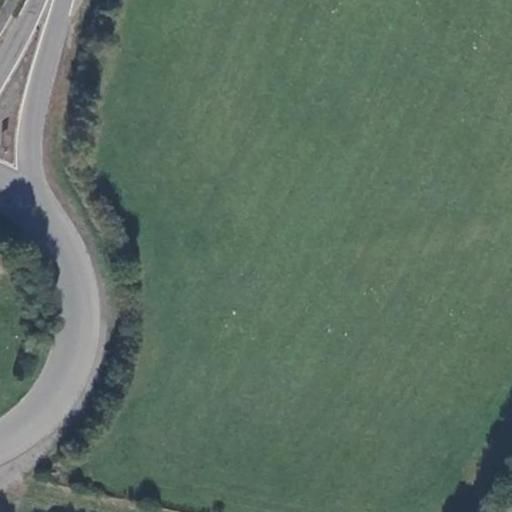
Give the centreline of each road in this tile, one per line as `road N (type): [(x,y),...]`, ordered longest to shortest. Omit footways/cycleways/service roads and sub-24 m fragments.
road 1 (tertiary): [(0,448),(54,402),(82,334),(76,262),(36,201)]
road 2 (tertiary): [(36,201),(33,116),(60,0)]
